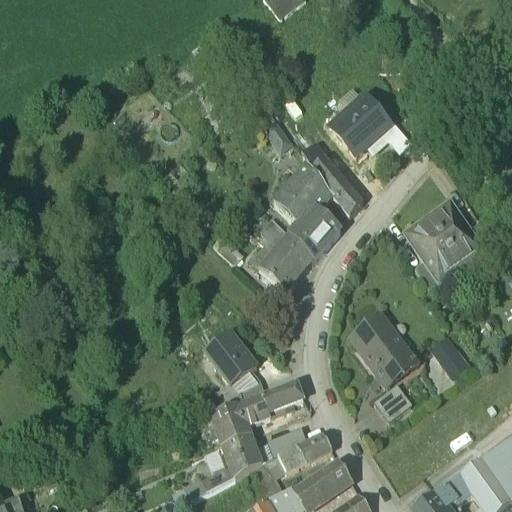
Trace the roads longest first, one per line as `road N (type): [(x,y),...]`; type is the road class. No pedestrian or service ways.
road 1 (residential): [(386,511),(326,416),(310,376),(312,333),(331,268),(439,145)]
road 2 (track): [(439,145),(429,129),(435,34),(399,0)]
